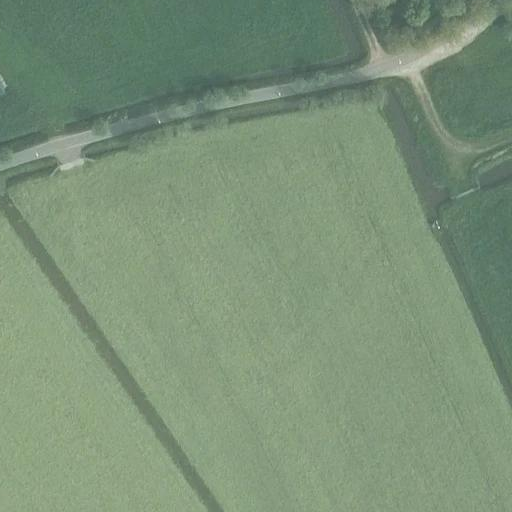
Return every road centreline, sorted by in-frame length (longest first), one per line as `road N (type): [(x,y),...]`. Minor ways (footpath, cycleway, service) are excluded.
road 1 (unclassified): [(0,169),(373,73),(511,4)]
road 2 (track): [(511,136),(471,149),(446,140),(407,61)]
